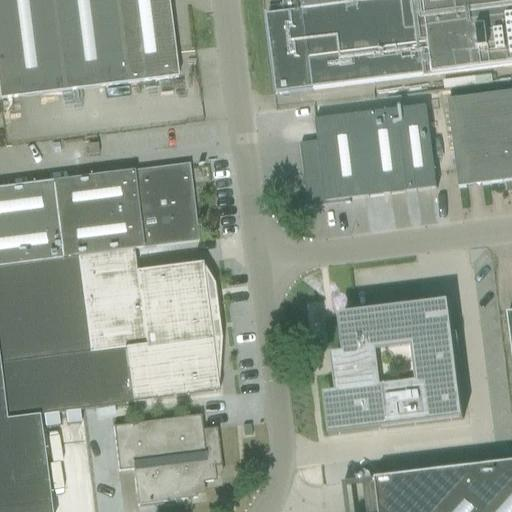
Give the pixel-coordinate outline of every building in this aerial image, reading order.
[(0,0),(0,101),(177,79),(166,0),(0,0)] [(511,0),(281,0),(283,14),(268,16),(278,100),(298,98),(318,95),(317,92),(433,77),(511,66),(511,0)] [(511,94),(447,103),(459,191),(506,184),(506,186),(511,189),(511,94)] [(436,190),(434,171),(426,108),(335,119),(315,122),(317,144),(300,146),(308,210),(327,207),(327,204),(436,190)] [(86,146),(88,157),(98,155),(97,145),(86,146)] [(197,244),(188,166),(0,190),(0,267),(77,258),(133,252),(197,244)] [(50,511),(39,418),(218,395),(201,265),(136,273),(133,252),(77,258),(0,267),(0,511),(9,511),(48,508),(48,511),(50,511)] [(448,304),(341,317),(346,355),(334,356),(339,394),(327,396),(332,434),(328,435),(329,438),(462,421),(448,304)] [(201,432),(200,418),(112,429),(118,473),(132,472),(137,507),(196,500),(194,485),(212,483),(216,479),(214,468),(221,468),(216,430),(201,432)] [(378,511),(511,511),(511,464),(375,481),(378,511)]
